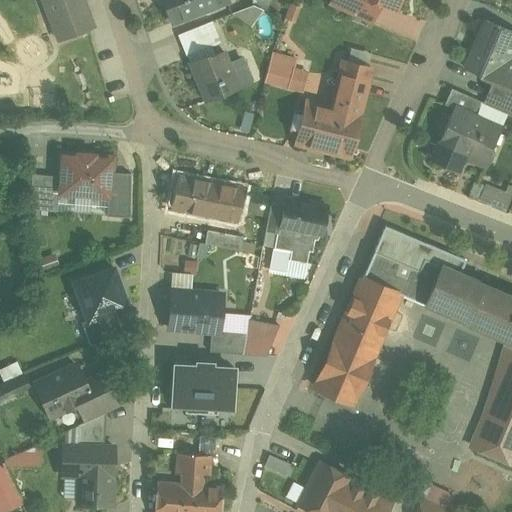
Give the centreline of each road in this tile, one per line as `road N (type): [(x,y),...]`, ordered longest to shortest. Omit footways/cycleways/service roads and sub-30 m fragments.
road 1 (residential): [(133,511),(153,138)]
road 2 (residential): [(369,183),(260,419),(241,511)]
road 3 (residential): [(153,138),(369,183)]
road 4 (residential): [(452,0),(369,183)]
road 5 (residential): [(0,132),(45,127),(153,138)]
road 6 (residential): [(369,183),(511,239)]
road 7 (residential): [(153,138),(114,0)]
